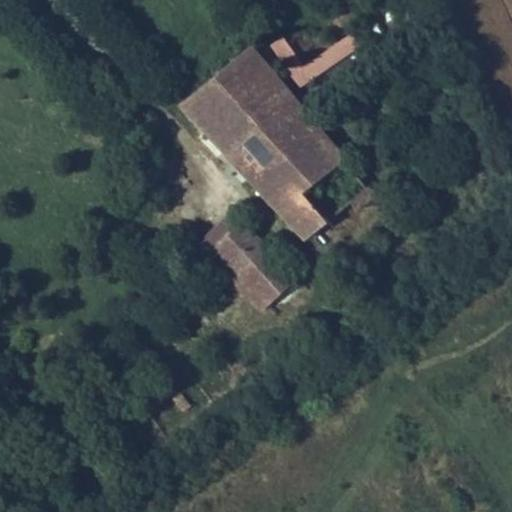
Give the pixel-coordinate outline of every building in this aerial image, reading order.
[(378,19),(360,24),(364,40),(382,35),(378,19)] [(357,31),(303,64),(283,33),(268,42),(298,90),(367,47),(357,31)] [(227,149),(291,92),(252,43),(182,100),(227,149)] [(374,194),(291,92),(227,149),(306,238),(352,202),(357,208),(374,194)] [(241,222),(208,250),(260,310),(292,282),(279,267),(287,259),(282,253),(274,260),(241,222)]
